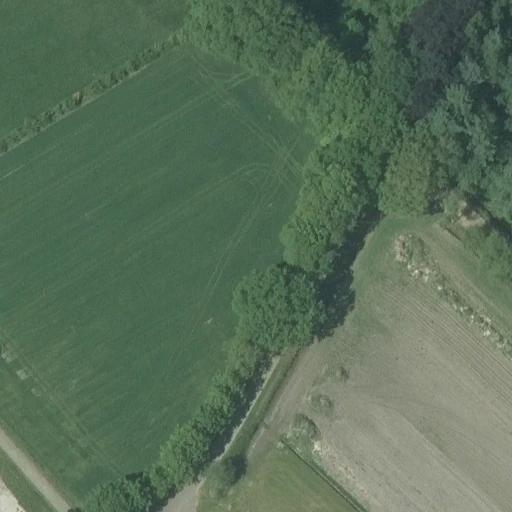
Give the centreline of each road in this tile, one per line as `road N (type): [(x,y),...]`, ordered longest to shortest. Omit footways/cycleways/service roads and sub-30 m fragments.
road 1 (unclassified): [(165,511),(188,494),(248,413),(387,165),(399,118),(463,0)]
road 2 (track): [(214,0),(511,275)]
